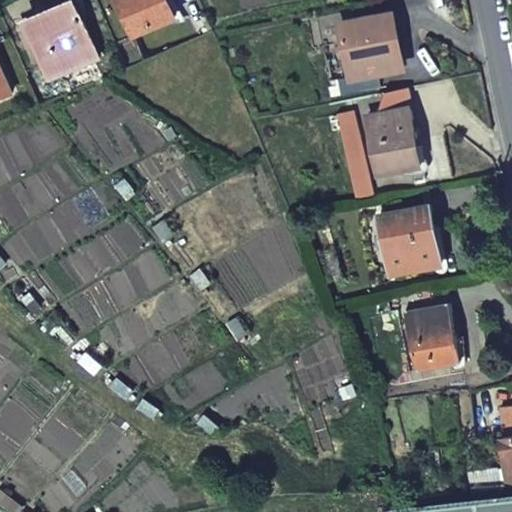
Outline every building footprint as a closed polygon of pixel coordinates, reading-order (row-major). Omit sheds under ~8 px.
[(119,0),(135,37),(177,18),(168,0),(119,0)] [(50,84),(101,62),(77,2),(25,22),(50,84)] [(341,26),(352,79),(403,69),(392,15),(341,26)] [(0,97),(11,93),(0,67),(0,97)] [(366,116),(378,174),(422,165),(411,107),(366,116)] [(390,274),(441,264),(430,206),(379,216),(390,274)] [(408,311),(419,370),(460,362),(449,303),(408,311)] [(503,437),(511,435),(511,405),(498,407),(503,437)] [(511,435),(503,437),(511,483),(511,435)]
